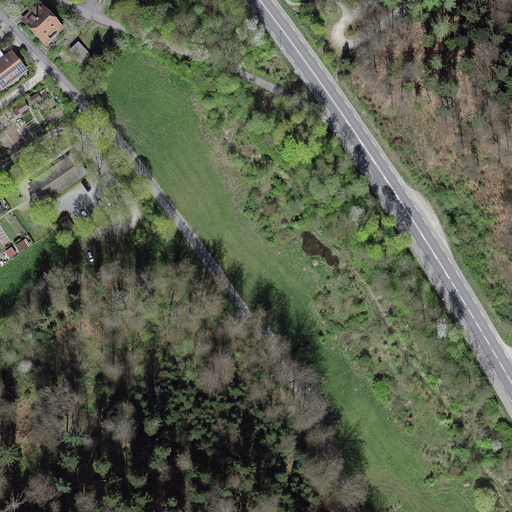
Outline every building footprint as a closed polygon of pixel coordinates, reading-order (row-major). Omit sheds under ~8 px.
[(21,24),(45,49),(63,32),(40,7),(21,24)] [(70,54),(83,67),(92,58),(80,45),(70,54)] [(12,53),(0,62),(0,89),(3,93),(28,73),(12,53)] [(42,99),(37,92),(29,97),(34,105),(42,99)] [(30,108),(25,100),(17,105),(22,113),(30,108)] [(31,185),(43,202),(85,173),(73,155),(59,165),(62,171),(51,178),(47,173),(31,185)] [(66,217),(60,222),(69,234),(75,230),(66,217)] [(29,246),(24,238),(16,244),(21,251),(29,246)] [(16,251),(12,246),(6,249),(10,255),(16,251)]
